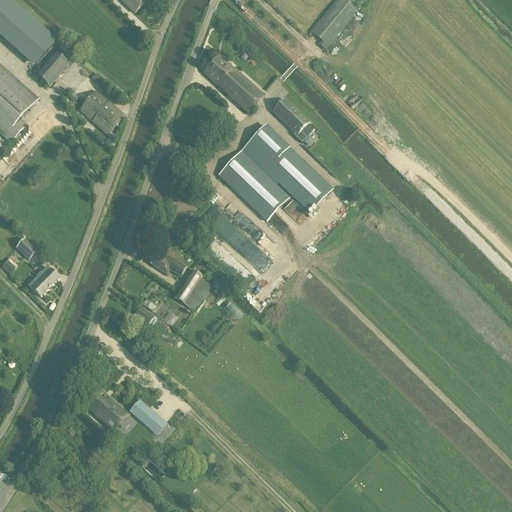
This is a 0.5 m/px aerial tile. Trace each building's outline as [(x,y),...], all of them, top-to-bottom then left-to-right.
[(7,0),(0,0),(0,32),(37,66),(57,44),(7,0)] [(119,0),(134,15),(149,0),(148,0),(119,0)] [(358,12),(343,0),(337,0),(310,33),(328,48),(358,12)] [(35,77),(49,89),(68,66),(55,54),(35,77)] [(203,74),(224,93),(249,116),(265,98),(219,57),(203,74)] [(40,101),(0,65),(0,135),(11,145),(28,127),(21,121),(40,101)] [(92,79),(100,86),(104,80),(97,74),(92,79)] [(108,138),(125,118),(96,93),(80,112),(108,138)] [(285,101),(273,114),(295,135),(294,137),(302,145),(307,139),(306,139),(314,131),(309,126),(309,125),(285,101)] [(302,207),(325,184),(267,128),(245,151),(302,207)] [(219,177),(224,182),(268,223),(290,200),(242,154),(219,177)] [(29,261),(37,252),(25,241),(17,250),(29,261)] [(180,279),(187,269),(160,252),(151,266),(166,276),(169,271),(180,279)] [(52,288),(59,280),(47,268),(41,274),(41,273),(36,278),(37,279),(29,287),(40,299),(41,299),(48,291),(52,288)] [(174,299),(194,312),(210,288),(201,282),(203,280),(192,273),(174,299)] [(141,308),(134,318),(148,328),(155,318),(141,308)] [(94,387),(80,402),(108,427),(113,421),(119,427),(128,417),(108,400),(104,405),(98,400),(103,395),(94,387)] [(140,401),(131,411),(132,413),(150,428),(159,418),(140,401)]
